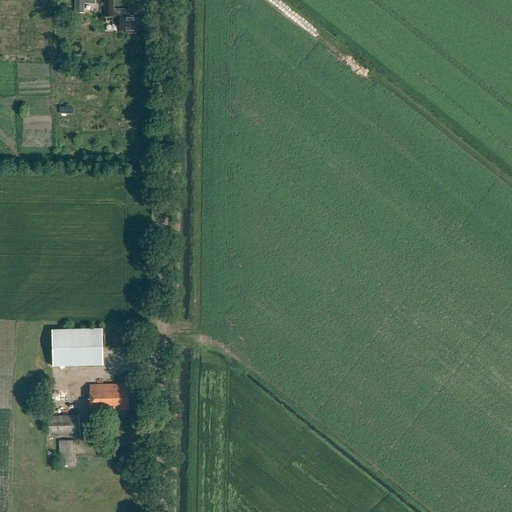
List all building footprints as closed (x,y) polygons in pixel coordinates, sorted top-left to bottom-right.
[(96,3),(95,0),(75,0),(75,12),(84,13),(84,3),(96,3)] [(113,16),(113,8),(113,0),(105,0),(105,15),(113,16)] [(120,23),(120,31),(137,31),(137,28),(146,28),(146,19),(137,19),(137,16),(126,15),(126,9),(113,8),(113,16),(114,16),(114,23),(120,23)] [(103,365),(102,328),(52,329),(53,366),(103,365)] [(122,411),(122,409),(130,409),(129,383),(91,384),(91,414),(112,413),(111,411),(122,411)] [(79,415),(48,416),(48,436),(79,436),(79,415)] [(59,441),(60,467),(76,466),(75,440),(59,441)]
